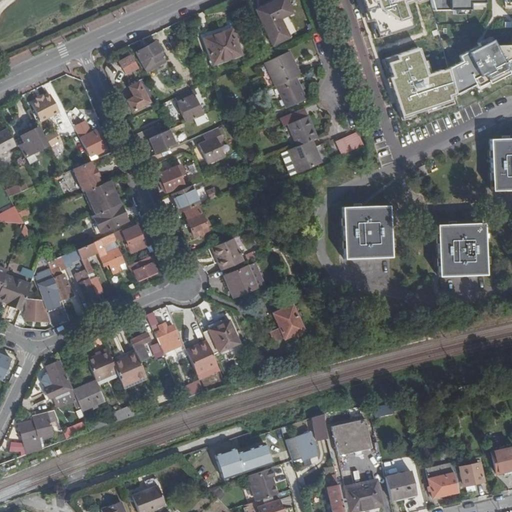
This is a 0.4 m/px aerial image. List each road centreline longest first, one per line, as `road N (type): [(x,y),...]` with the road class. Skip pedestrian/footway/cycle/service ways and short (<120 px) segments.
road 1 (residential): [(79,45),(185,284),(33,346)]
road 2 (residential): [(399,161),(325,204),(321,248),(330,269),(343,282),(431,301),(511,289)]
road 3 (residential): [(343,0),(399,161)]
road 4 (unknown): [(445,139),(432,90),(410,57),(394,52),(364,62)]
road 5 (residential): [(511,109),(399,161)]
